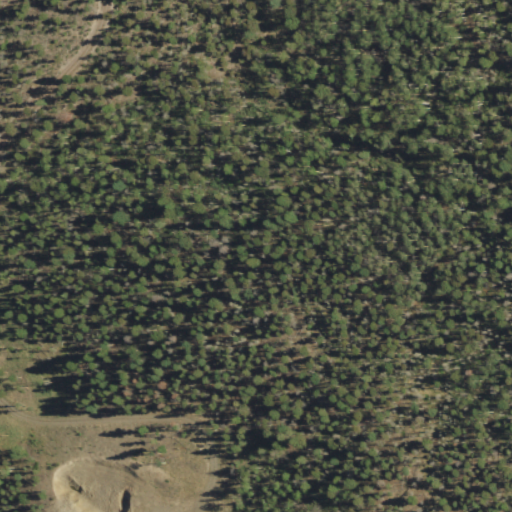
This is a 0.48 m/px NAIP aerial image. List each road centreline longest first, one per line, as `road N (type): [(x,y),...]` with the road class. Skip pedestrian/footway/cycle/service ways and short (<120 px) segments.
road 1 (track): [(196,511),(212,487),(216,446),(184,419),(30,416),(0,391),(18,116),(98,32),(105,0)]
road 2 (track): [(269,0),(337,83),(454,147),(511,162)]
